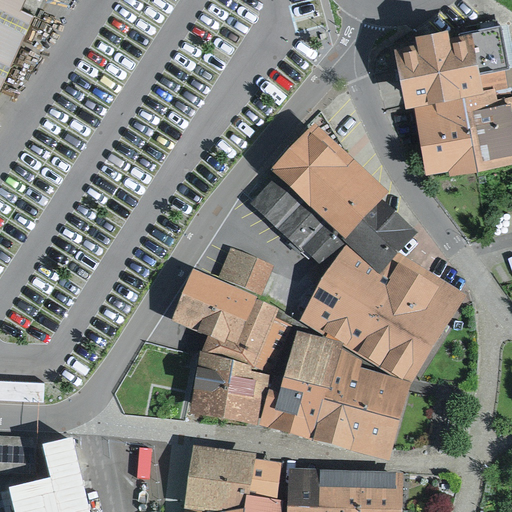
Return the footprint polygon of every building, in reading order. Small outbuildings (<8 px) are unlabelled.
[(0,0),(0,89),(39,0),(0,0)] [(413,98),(414,105),(441,100),(464,95),(488,90),(507,86),(506,76),(501,77),(500,68),(508,67),(500,25),(460,34),(460,36),(457,37),(458,40),(445,43),(443,34),(422,38),(424,47),(402,51),(411,98),(413,98)] [(494,96),(490,97),(488,90),(464,95),(475,159),(511,152),(511,124),(508,103),(496,106),(494,96)] [(423,118),(433,166),(475,159),(464,95),(441,100),(443,114),(423,118)] [(325,265),(350,238),(364,251),(376,258),(390,253),(408,235),(374,205),(381,198),(374,190),(366,198),(308,143),(280,173),(282,175),(256,204),(303,248),(305,246),(325,265)] [(312,321),(405,379),(456,297),(430,281),(425,279),(418,289),(397,276),(382,299),(375,294),(373,286),(382,271),(354,254),(312,321)] [(233,255),(223,279),(257,294),(267,270),(233,255)] [(205,355),(270,375),(289,329),(250,312),(253,305),(199,282),(182,321),(217,336),(211,351),(207,350),(205,355)] [(338,352),(306,343),(294,382),(326,391),(338,352)] [(350,384),(356,363),(338,352),(326,391),(323,403),(314,435),(362,449),(364,442),(381,447),(395,397),(350,384)] [(248,417),(251,399),(257,400),(263,380),(254,377),(256,372),(210,359),(201,409),(248,417)] [(0,394),(45,396),(46,376),(0,374),(0,394)] [(280,387),(270,422),(314,435),(323,403),(326,391),(294,382),(288,381),(285,389),(280,387)] [(0,474),(31,477),(33,444),(0,442),(0,474)] [(194,505),(220,509),(219,511),(248,511),(250,501),(276,504),(281,469),(201,458),(194,505)] [(319,511),(320,508),(341,509),(341,511),(374,511),(393,511),(395,476),(342,474),(342,486),(307,485),(307,492),(293,491),(293,508),(292,511),(319,511)] [(277,511),(278,506),(275,506),(276,504),(250,501),(248,511),(277,511)]
